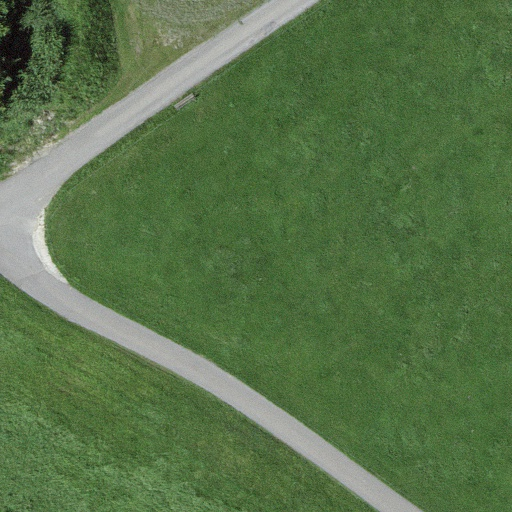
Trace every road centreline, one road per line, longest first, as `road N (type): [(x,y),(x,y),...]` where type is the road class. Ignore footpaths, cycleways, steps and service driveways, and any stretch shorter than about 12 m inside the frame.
road 1 (track): [(0,246),(57,298),(230,392),(401,511)]
road 2 (track): [(0,205),(298,0)]
